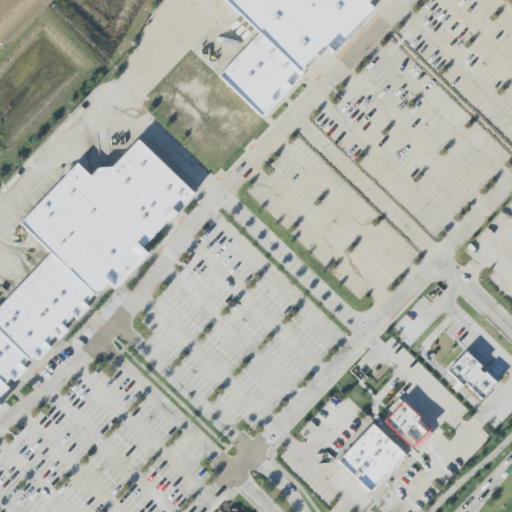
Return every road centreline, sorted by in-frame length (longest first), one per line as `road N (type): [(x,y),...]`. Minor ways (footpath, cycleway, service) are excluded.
road 1 (residential): [(442,256),(511,180),(469,433),(392,511),(354,503),(281,430),(442,256)]
road 2 (residential): [(500,0),(399,9),(218,195)]
road 3 (residential): [(218,195),(101,341),(0,426)]
road 4 (residential): [(0,208),(139,71),(175,0)]
road 5 (residential): [(218,195),(372,338)]
road 6 (residential): [(295,113),(442,256)]
road 7 (residential): [(113,95),(218,195)]
road 8 (residential): [(372,338),(469,433)]
